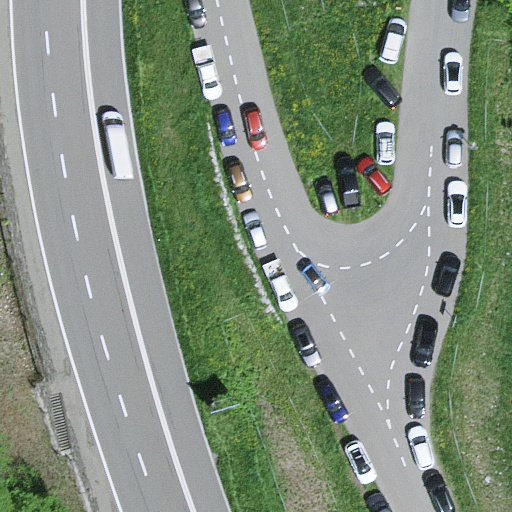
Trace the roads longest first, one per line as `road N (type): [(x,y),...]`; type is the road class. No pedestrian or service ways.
road 1 (primary): [(64,0),(104,280),(175,511)]
road 2 (unclassified): [(217,0),(262,172),(344,335)]
road 3 (residential): [(441,0),(419,225),(394,275),(344,335)]
road 4 (unclassified): [(344,335),(426,511)]
